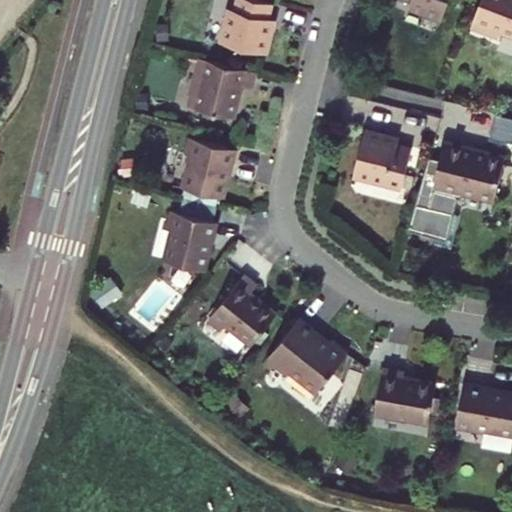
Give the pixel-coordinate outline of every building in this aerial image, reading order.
[(275,17),(279,2),(270,0),(242,0),(241,8),(236,7),(228,42),(273,53),(278,31),(276,30),(279,18),(275,17)] [(399,0),(413,5),(411,9),(445,21),(451,0),(399,0)] [(511,0),(486,0),(476,26),(504,36),(506,31),(511,33),(511,0)] [(202,56),(190,105),(235,116),(243,84),(253,86),(257,69),(202,56)] [(397,148),(398,144),(386,141),(387,138),(366,133),(354,178),(403,190),(412,152),(397,148)] [(193,155),(186,187),(223,195),(230,164),(234,165),(238,148),(191,137),(186,154),(193,155)] [(472,155),(474,151),(474,150),(446,143),(444,151),(434,149),(417,222),(437,226),(436,232),(455,237),(462,206),(457,205),(458,200),(461,200),(463,195),(495,202),(506,157),(486,152),(485,158),(472,155)] [(486,152),(474,150),(474,151),(472,155),(485,158),(486,152)] [(216,237),(220,220),(174,209),(170,227),(177,229),(170,261),(206,270),(214,236),(216,237)] [(257,284),(244,273),(208,318),(222,329),(226,323),(252,343),(277,311),(251,291),(257,284)] [(332,339),(329,343),(326,346),(316,339),(319,335),(298,318),(265,360),(273,367),(286,377),(290,372),(316,392),(348,352),(332,339)] [(326,346),(329,343),(319,335),(316,339),(326,346)] [(268,373),(273,367),(265,360),(261,367),(268,373)] [(405,370),(383,367),(376,412),(430,421),(437,381),(404,376),(405,370)] [(511,392),(491,389),(492,386),(465,382),(457,429),(485,434),(486,429),(511,432),(511,392)]
